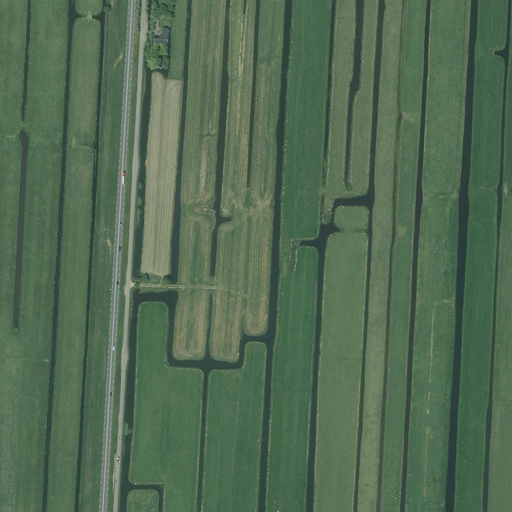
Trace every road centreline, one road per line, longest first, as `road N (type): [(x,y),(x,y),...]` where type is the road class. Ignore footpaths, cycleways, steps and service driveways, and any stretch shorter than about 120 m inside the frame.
road 1 (primary): [(102,511),(131,0)]
road 2 (unclassified): [(115,511),(144,0)]
